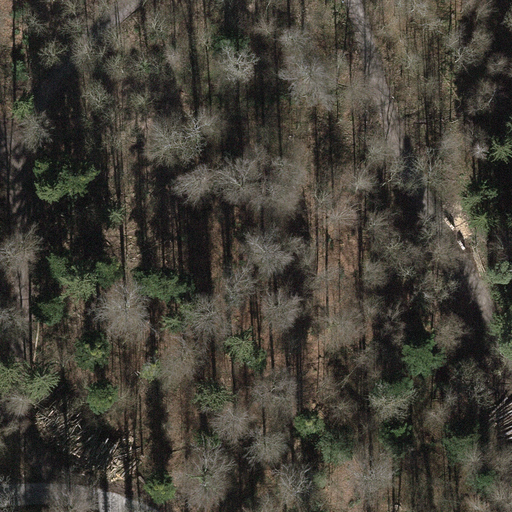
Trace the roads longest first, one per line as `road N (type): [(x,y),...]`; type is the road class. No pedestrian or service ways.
road 1 (track): [(135,0),(42,90),(12,178),(16,296),(11,389),(0,410)]
road 2 (track): [(511,365),(385,114),(352,0)]
road 3 (unclassified): [(0,493),(67,493),(137,511)]
road 4 (track): [(11,389),(29,447),(67,493)]
